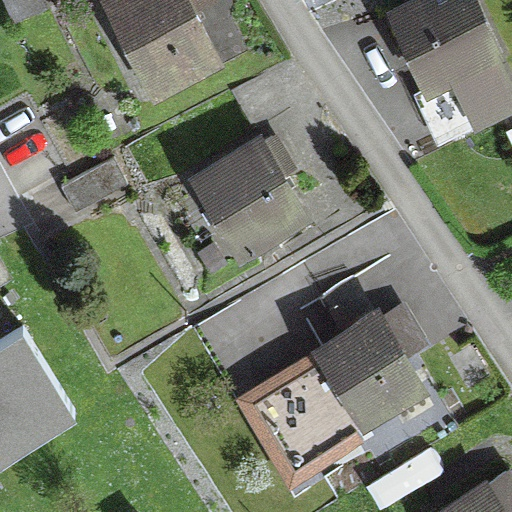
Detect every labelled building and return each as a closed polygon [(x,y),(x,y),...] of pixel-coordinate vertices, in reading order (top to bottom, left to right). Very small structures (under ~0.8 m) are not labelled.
[(102,0),(148,90),(214,57),(184,0),(102,0)] [(412,0),(389,11),(446,134),(511,103),(511,101),(491,55),(496,53),(471,0),(412,0)] [(268,137),(258,143),(257,141),(194,178),(236,248),(298,211),(276,174),(286,168),(268,137)] [(110,158),(57,186),(71,212),(124,184),(110,158)] [(394,308),(377,319),(374,314),(372,315),(349,277),(318,296),(340,334),(317,348),(359,419),(416,385),(398,354),(415,343),(394,308)] [(0,453),(71,410),(19,326),(0,337),(0,453)] [(511,511),(511,488),(502,472),(438,511),(511,511)]
